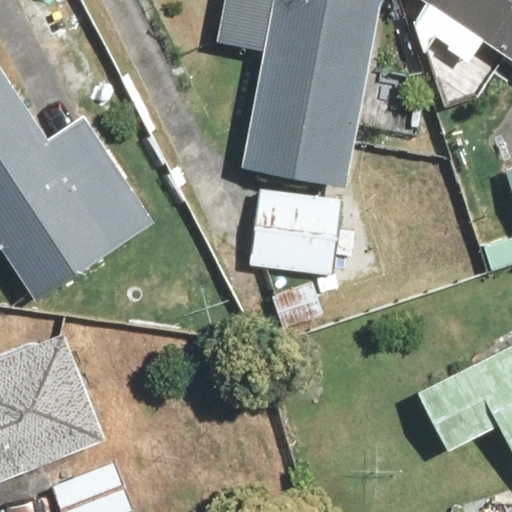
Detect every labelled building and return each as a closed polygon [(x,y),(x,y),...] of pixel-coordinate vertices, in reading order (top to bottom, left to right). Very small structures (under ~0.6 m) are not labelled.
[(398,0),(232,0),(225,37),(276,47),(254,162),(363,183),(398,0)] [(511,0),(443,0),(511,46),(511,0)] [(0,42),(0,224),(46,297),(164,223),(95,114),(59,136),(0,42)] [(511,179),(511,234),(490,241),(500,274),(511,269),(511,173),(510,174),(511,179)] [(355,201),(263,195),(258,266),(350,273),(355,201)] [(0,483),(120,436),(79,331),(0,362),(0,483)] [(511,347),(431,388),(463,451),(511,426),(511,347)] [(124,460),(60,487),(71,511),(138,511),(145,509),(124,460)]
